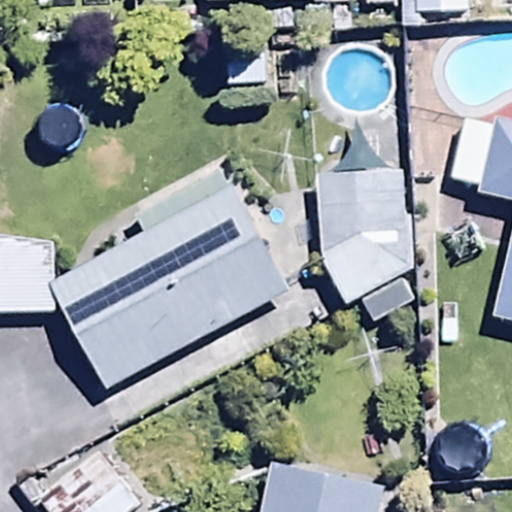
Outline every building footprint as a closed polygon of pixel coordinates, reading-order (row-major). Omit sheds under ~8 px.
[(330,0),(209,0),(210,13),(331,10),(330,0)] [(470,0),(417,0),(418,23),(470,23),(470,0)] [(511,141),(469,131),(454,190),(484,198),(483,206),(511,212),(511,261),(496,330),(511,333),(511,141)] [(224,183),(142,229),(150,244),(56,296),(110,400),(288,306),(224,183)] [(403,186),(320,187),(325,271),(348,318),(364,311),(374,331),(411,313),(400,291),(415,286),(413,229),(404,230),(403,186)] [(0,250),(0,324),(51,327),(55,254),(0,250)] [(140,511),(100,465),(46,511),(140,511)] [(275,476),(266,511),(381,511),(384,498),(275,476)]
